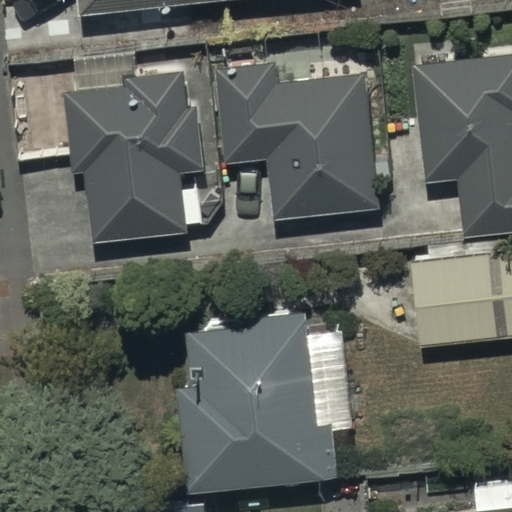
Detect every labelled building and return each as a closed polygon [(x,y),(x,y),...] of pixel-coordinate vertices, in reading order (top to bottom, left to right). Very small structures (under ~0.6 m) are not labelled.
[(511,40),(418,49),(429,165),(459,162),(465,224),(511,219),(511,40)] [(278,46),(217,52),(226,144),(271,140),(277,203),(381,193),(367,55),(280,63),(278,46)] [(131,68),(65,75),(72,145),(86,143),(94,225),(189,216),(183,156),(207,153),(201,88),(191,89),(187,55),(130,61),(131,68)] [(511,237),(415,249),(425,327),(511,316),(511,237)] [(325,294),(191,310),(197,366),(178,368),(190,469),(344,451),(325,294)] [(511,511),(511,490),(368,505),(368,511),(511,511)]
